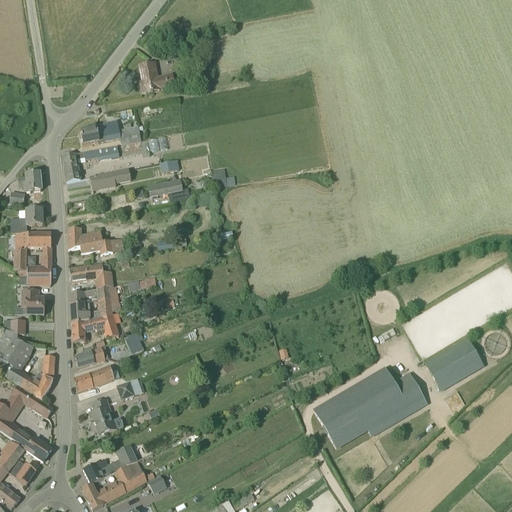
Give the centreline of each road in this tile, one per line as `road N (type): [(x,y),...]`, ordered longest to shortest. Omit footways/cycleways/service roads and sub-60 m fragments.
road 1 (tertiary): [(53,488),(63,427),(50,137)]
road 2 (tertiary): [(50,137),(160,0)]
road 3 (unclassified): [(50,137),(28,0)]
